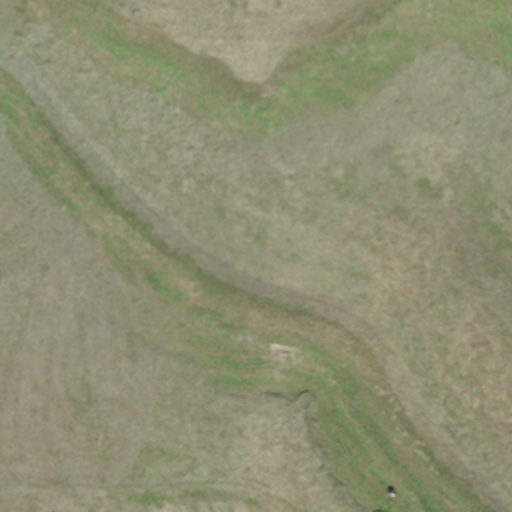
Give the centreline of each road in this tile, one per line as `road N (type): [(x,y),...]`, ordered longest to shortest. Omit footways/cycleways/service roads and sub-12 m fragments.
road 1 (track): [(508,511),(438,442),(374,336),(339,306),(222,271),(161,227),(23,72),(0,58)]
road 2 (track): [(118,0),(162,19),(263,32),(319,21),(366,0)]
